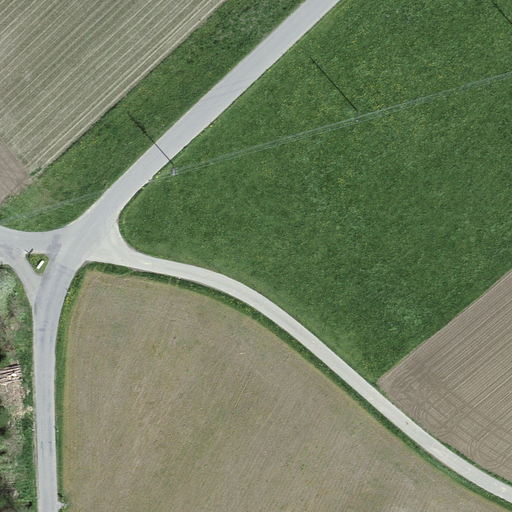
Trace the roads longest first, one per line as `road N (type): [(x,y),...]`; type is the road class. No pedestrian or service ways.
road 1 (tertiary): [(67,254),(117,195),(325,0)]
road 2 (tertiary): [(46,511),(47,316),(67,254)]
